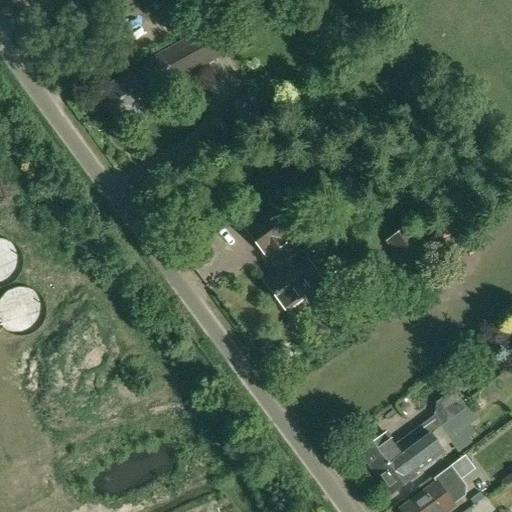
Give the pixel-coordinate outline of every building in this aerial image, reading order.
[(213,25),(160,54),(175,81),(228,53),(213,25)] [(97,94),(101,99),(100,102),(103,106),(106,107),(120,125),(130,117),(131,119),(135,119),(139,117),(142,120),(156,109),(148,99),(166,86),(156,74),(161,70),(154,56),(130,74),(128,71),(97,94)] [(332,294),(313,268),(315,267),(304,252),(300,256),(288,239),(306,226),(288,201),(248,229),(267,255),(272,251),(284,268),(267,281),(286,307),(309,291),(319,304),(332,294)] [(390,242),(399,254),(387,263),(402,284),(436,260),(421,238),(418,240),(409,228),(390,242)] [(0,283),(20,284),(20,243),(0,242),(0,283)] [(42,291),(3,293),(5,334),(44,332),(42,291)] [(413,430),(414,431),(394,446),(385,433),(359,453),(374,474),(402,454),(402,456),(422,441),(430,435),(469,406),(455,388),(436,403),(434,415),(413,430)] [(416,475),(414,473),(443,452),(430,435),(422,441),(402,456),(402,454),(374,474),(390,495),(416,475)] [(401,510),(401,511),(444,511),(453,506),(452,504),(465,495),(465,486),(459,479),(451,467),(433,480),(436,484),(401,510)]
